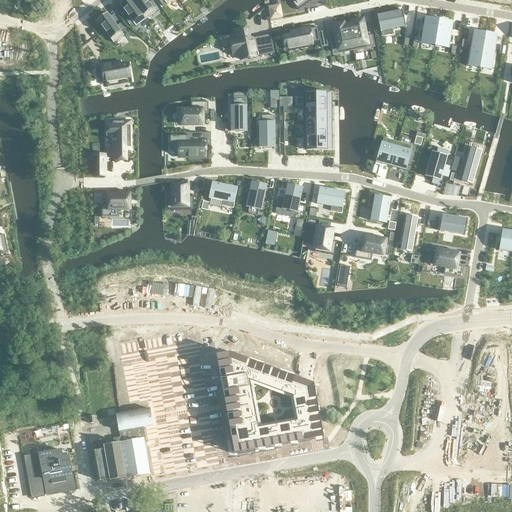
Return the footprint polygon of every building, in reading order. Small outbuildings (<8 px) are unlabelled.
[(131,0),(125,0),(120,4),(129,18),(126,20),(130,25),(133,23),(136,27),(146,19),(131,0)] [(147,0),(131,0),(146,19),(156,12),(153,8),(156,6),(152,1),(149,3),(147,0)] [(295,0),(296,1),(297,2),(293,4),(298,10),(309,2),(307,0),(295,0)] [(378,15),(377,15),(381,32),(382,36),(392,34),(392,29),(404,27),(405,27),(406,27),(403,10),(402,10),(402,11),(401,11),(378,16),(378,15)] [(108,13),(97,21),(113,43),(124,36),(121,32),(124,29),(120,24),(117,26),(108,13)] [(426,18),(422,41),(435,43),(439,21),(426,18)] [(353,24),(349,25),(353,47),(353,51),(367,48),(375,47),(373,35),(366,36),(363,19),(353,22),(353,24)] [(439,21),(435,43),(449,46),(453,23),(439,21)] [(337,42),(330,43),(333,55),(340,54),(340,53),(339,50),(340,50),(353,47),(349,25),(344,26),(344,23),(334,25),(337,42)] [(291,35),(283,37),(286,49),(313,44),(312,43),(320,41),(321,43),(327,42),(325,31),(319,32),(318,27),(310,29),(309,28),(291,32),(291,35)] [(236,35),(229,37),(232,49),(233,55),(240,54),(241,60),(274,53),(271,35),(250,39),(248,28),(235,31),(236,35)] [(474,31),(469,63),(480,65),(486,33),(474,31)] [(486,33),(480,65),(492,67),(494,53),(497,35),(486,33)] [(101,68),(96,69),(98,81),(104,80),(104,82),(131,77),(129,64),(121,66),(120,62),(101,66),(101,68)] [(306,97),(303,97),(303,107),(327,107),(327,92),(306,92),(306,97)] [(234,106),(230,106),(230,107),(231,107),(231,131),(231,132),(248,131),(247,131),(247,106),(247,100),(234,100),(234,106)] [(201,110),(181,110),(181,125),(203,125),(202,114),(208,114),(208,102),(201,102),(201,110)] [(327,107),(303,107),(304,122),(327,121),(327,107)] [(262,122),(259,122),(259,123),(259,147),(259,148),(276,148),(276,147),(275,147),(275,123),(275,122),(275,116),(262,116),(262,122)] [(327,121),(304,122),(304,136),(327,136),(327,121)] [(130,122),(106,122),(106,133),(117,133),(117,140),(113,140),(113,159),(117,159),(117,160),(120,160),(120,159),(124,159),(124,160),(126,160),(126,150),(131,150),(130,122)] [(190,135),(174,135),(174,143),(178,143),(178,157),(206,157),(206,144),(190,144),(190,135)] [(327,136),(304,136),(304,147),(306,147),(306,151),(327,151),(327,136)] [(416,137),(414,144),(421,146),(423,139),(416,137)] [(376,162),(376,163),(391,167),(398,142),(384,138),(382,142),(381,143),(382,143),(377,162),(376,162)] [(398,142),(391,167),(406,171),(406,170),(411,151),(412,152),(412,151),(411,151),(413,146),(398,142)] [(425,176),(425,177),(433,179),(432,184),(439,186),(441,181),(441,180),(447,157),(448,157),(448,156),(449,152),(438,149),(437,153),(432,152),(431,153),(432,153),(425,176)] [(470,150),(461,181),(473,185),(481,154),(470,150)] [(105,154),(93,154),(93,176),(105,176),(105,154)] [(212,182),(209,199),(210,199),(223,201),(222,206),(233,208),(238,188),(237,187),(237,188),(213,183),(213,182),(212,182)] [(246,206),(246,207),(262,211),(263,210),(262,210),(267,186),(268,186),(268,185),(251,182),(251,183),(246,206)] [(279,197),(275,214),(293,218),(295,212),(298,213),(298,212),(303,189),(303,188),(287,184),(287,185),(284,199),(279,197)] [(173,194),(167,194),(167,207),(186,207),(186,211),(194,210),(194,196),(188,196),(188,185),(173,185),(173,194)] [(320,188),(317,204),(318,205),(318,204),(331,206),(330,211),(342,213),(345,192),(344,192),(320,188)] [(108,206),(102,206),(102,218),(109,218),(109,210),(129,209),(129,194),(108,195),(108,206)] [(370,195),(368,206),(373,207),(371,220),(370,220),(370,221),(387,224),(387,223),(386,223),(391,199),(391,198),(370,195)] [(203,201),(201,209),(208,211),(210,203),(203,201)] [(310,208),(309,216),(316,217),(317,210),(310,208)] [(406,215),(401,247),(413,249),(418,218),(406,215)] [(442,215),(440,231),(441,231),(464,235),(464,236),(465,236),(468,219),(467,219),(445,215),(443,215),(442,215)] [(297,219),(296,227),(303,228),(304,220),(297,219)] [(389,222),(388,230),(395,231),(396,223),(389,222)] [(318,227),(314,248),(327,250),(328,250),(327,254),(334,256),(337,243),(337,242),(331,241),(333,229),(318,227)] [(499,250),(499,251),(511,252),(511,231),(502,230),(502,231),(503,231),(500,250),(499,250)] [(356,246),(354,258),(371,261),(373,253),(383,255),(389,256),(390,246),(384,245),(385,240),(364,236),(362,247),(356,246)] [(430,254),(429,264),(435,265),(445,267),(444,274),(460,277),(463,266),(457,265),(459,254),(437,250),(436,255),(430,254)] [(412,255),(410,263),(417,264),(419,256),(412,255)] [(339,268),(336,287),(346,289),(350,267),(340,265),(339,268)] [(69,280),(72,293),(90,288),(87,276),(69,280)] [(229,354),(216,356),(234,455),(324,438),(314,385),(229,354)] [(150,408),(116,414),(119,432),(143,427),(153,426),(150,408)] [(143,427),(119,432),(121,441),(145,437),(143,427)] [(94,447),(100,482),(110,480),(110,481),(152,473),(145,437),(121,441),(120,442),(119,439),(102,442),(103,446),(94,447)] [(42,454),(25,457),(33,498),(40,497),(75,491),(69,455),(68,455),(67,453),(63,454),(62,450),(42,454)]
